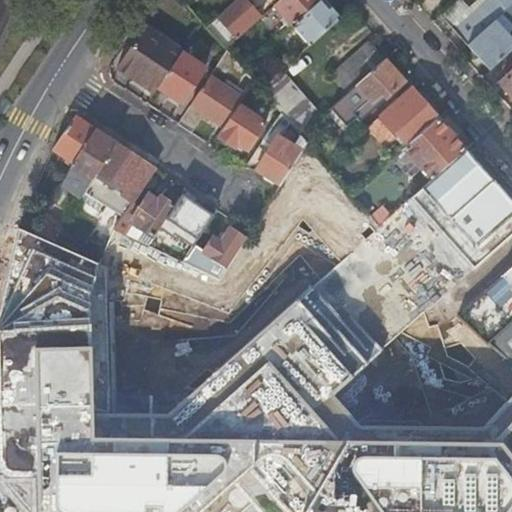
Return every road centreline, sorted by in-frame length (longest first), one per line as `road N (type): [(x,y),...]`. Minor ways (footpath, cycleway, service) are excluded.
road 1 (residential): [(58,76),(265,212)]
road 2 (residential): [(374,0),(511,151)]
road 3 (secondary): [(0,183),(58,76)]
